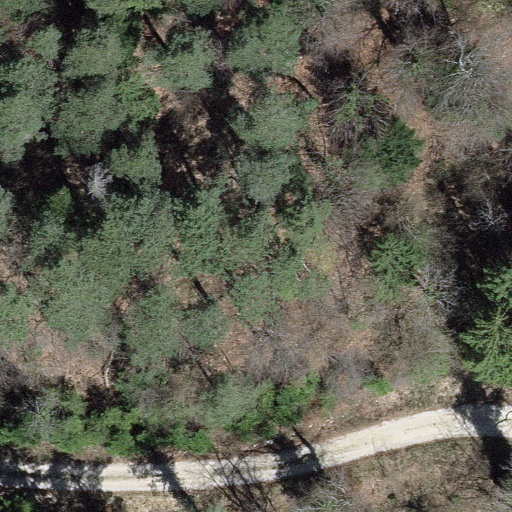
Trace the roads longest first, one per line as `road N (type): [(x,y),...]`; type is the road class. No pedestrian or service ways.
road 1 (track): [(511,421),(483,416),(411,425),(303,457),(178,476),(0,475)]
road 2 (track): [(442,0),(124,146),(0,174)]
